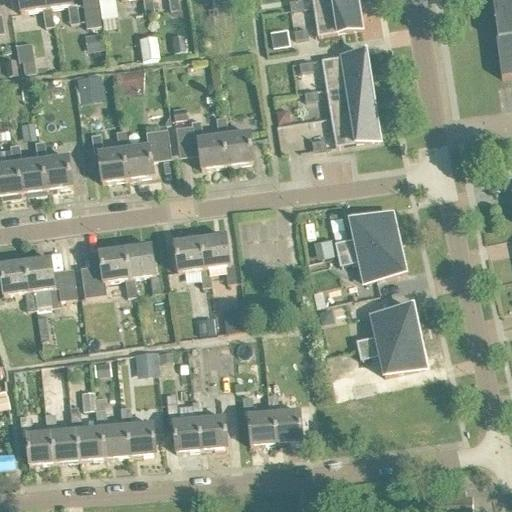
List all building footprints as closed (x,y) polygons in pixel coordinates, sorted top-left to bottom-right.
[(46,16),(43,0),(17,0),(20,19),(42,16),(44,34),(53,33),(51,15),(46,16)] [(72,11),(70,0),(43,0),(46,16),(51,15),(67,13),(69,31),(78,29),(76,10),(72,11)] [(95,0),(80,0),(86,35),(100,33),(95,0)] [(112,0),(98,0),(102,25),(116,23),(112,0)] [(146,2),(145,0),(118,0),(120,6),(142,3),(144,21),(153,19),(151,2),(146,2)] [(145,0),(146,2),(151,2),(162,0),(166,0),(169,17),(178,16),(176,0),(145,0)] [(357,6),(355,0),(311,0),(313,13),(357,6)] [(511,0),(490,0),(502,84),(511,82),(511,0)] [(303,6),(290,8),(291,17),(304,15),(303,6)] [(362,35),(357,6),(313,13),(318,42),(362,35)] [(307,35),(294,37),(296,46),(309,44),(307,35)] [(288,36),(272,38),(274,55),(291,52),(288,36)] [(88,58),(104,56),(101,39),(85,42),(88,58)] [(174,59),(186,58),(184,43),(172,44),(174,59)] [(163,67),(160,48),(144,50),(147,69),(163,67)] [(365,59),(322,66),(326,95),(370,88),(365,59)] [(8,82),(18,81),(16,66),(6,67),(8,82)] [(24,80),(36,78),(35,66),(23,67),(24,80)] [(313,67),(300,69),(301,78),(314,76),(313,67)] [(120,78),(121,98),(148,96),(146,76),(120,78)] [(375,117),(370,88),(326,95),(331,124),(375,117)] [(24,98),(25,107),(33,106),(32,97),(24,98)] [(317,97),(304,99),(305,108),(319,106),(317,97)] [(175,127),(188,125),(186,114),(174,116),(175,127)] [(278,129),(290,128),(288,115),(276,117),(278,129)] [(379,146),(375,117),(331,124),(336,153),(379,146)] [(217,125),(219,142),(222,141),(226,173),(254,169),(250,138),(228,141),(226,124),(217,125)] [(222,141),(219,142),(204,144),(202,127),(192,129),(192,133),(176,135),(180,158),(192,156),(193,161),(200,160),(202,176),(226,173),(222,141)] [(36,141),(34,129),(22,131),(24,143),(36,141)] [(118,155),(122,155),(126,186),(154,183),(152,166),(159,165),(158,161),(171,159),(167,136),(146,139),(148,152),(128,155),(126,137),(116,139),(118,155)] [(122,155),(118,155),(102,157),(100,140),(91,142),(93,161),(98,160),(102,190),(126,186),(122,155)] [(325,146),(312,148),(314,157),(327,155),(325,146)] [(35,149),(38,167),(42,166),(46,197),(72,194),(68,163),(47,166),(44,148),(35,149)] [(42,166),(38,167),(22,169),(19,151),(10,152),(13,170),(17,169),(21,200),(34,198),(35,203),(46,202),(46,197),(42,166)] [(17,169),(13,170),(0,171),(0,202),(9,202),(10,206),(21,205),(21,200),(17,169)] [(399,250),(392,220),(351,229),(355,245),(335,249),(338,263),(399,250)] [(226,243),(202,246),(206,276),(210,276),(226,274),(228,292),(237,291),(235,271),(230,271),(226,243)] [(320,264),(337,260),(333,243),(316,247),(320,264)] [(206,276),(202,246),(174,250),(178,280),(200,277),(203,295),(212,294),(210,276),(206,276)] [(126,251),(126,256),(127,256),(131,286),(125,287),(127,305),(137,304),(135,286),(151,284),(153,302),(162,300),(159,281),(156,282),(152,252),(137,254),(137,249),(126,251)] [(405,280),(399,250),(338,263),(340,273),(360,269),(364,289),(405,280)] [(127,256),(126,256),(99,259),(101,276),(94,277),(95,281),(82,282),(85,305),(107,302),(105,290),(125,287),(131,286),(127,256)] [(52,265),(24,269),(28,300),(34,299),(50,297),(52,315),(61,313),(61,308),(77,306),(74,283),(61,285),(61,281),(54,282),(52,265)] [(28,300),(24,269),(0,272),(0,275),(4,303),(25,300),(27,318),(31,317),(36,317),(34,299),(28,300)] [(348,291),(319,297),(322,314),(352,307),(348,291)] [(419,344),(413,313),(372,322),(376,343),(357,347),(359,357),(419,344)] [(226,340),(248,337),(245,314),(223,317),(226,340)] [(42,347),(49,346),(46,323),(39,324),(42,347)] [(426,374),(419,344),(359,357),(361,367),(380,362),(385,383),(426,374)] [(204,359),(213,358),(213,351),(203,351),(204,359)] [(159,369),(173,368),(172,359),(159,360),(159,369)] [(96,383),(111,381),(109,368),(95,370),(96,383)] [(181,380),(189,379),(188,370),(180,370),(181,380)] [(46,415),(59,413),(55,372),(42,374),(46,415)] [(354,402),(381,396),(378,383),(351,389),(354,402)] [(10,395),(0,396),(0,414),(13,413),(10,395)] [(83,418),(96,417),(95,405),(94,399),(82,400),(83,418)] [(167,401),(167,411),(178,410),(177,401),(167,401)] [(268,402),(269,419),(274,419),(276,450),(303,448),(300,417),(279,418),(278,401),(268,402)] [(274,419),(269,419),(254,421),(252,403),(243,404),(245,423),(248,423),(250,452),(276,450),(274,419)] [(106,416),(105,404),(95,405),(96,417),(106,416)] [(226,423),(204,424),(203,408),(193,409),(194,425),(200,424),(202,456),(228,454),(226,423)] [(200,424),(194,425),(179,426),(178,410),(167,411),(169,429),(174,428),(176,458),(202,456),(200,424)] [(121,414),(123,432),(128,431),(131,463),(156,461),(154,430),(132,432),(131,414),(121,414)] [(148,426),(160,425),(159,414),(147,415),(148,426)] [(128,431),(123,432),(108,433),(106,416),(96,417),(97,434),(103,434),(106,465),(131,463),(128,431)] [(103,434),(97,434),(82,436),(81,418),(79,418),(71,419),(72,436),(78,436),(80,467),(106,465),(103,434)] [(78,436),(72,436),(57,438),(56,421),(46,421),(48,439),(53,438),(55,470),(80,467),(78,436)] [(53,438),(48,439),(32,440),(30,423),(21,424),(22,442),(27,441),(30,472),(55,470),(53,438)] [(471,511),(472,504),(466,504),(466,497),(424,497),(424,507),(423,511),(471,511)]
